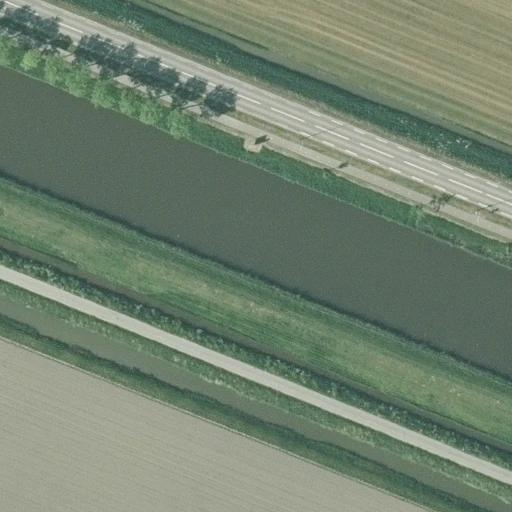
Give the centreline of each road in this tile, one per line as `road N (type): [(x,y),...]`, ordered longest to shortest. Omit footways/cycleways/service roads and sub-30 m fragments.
road 1 (unclassified): [(511,481),(0,273)]
road 2 (primary): [(511,205),(0,1)]
